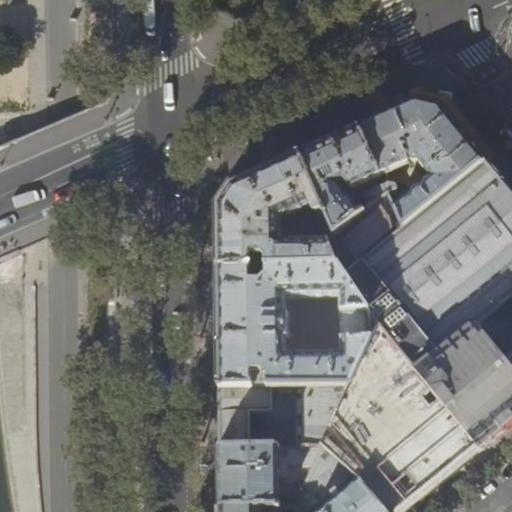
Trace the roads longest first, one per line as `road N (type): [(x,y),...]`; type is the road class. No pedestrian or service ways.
road 1 (primary): [(169,132),(171,511)]
road 2 (primary): [(169,132),(469,0)]
road 3 (primary): [(0,213),(169,132)]
road 4 (primary): [(166,0),(169,132)]
